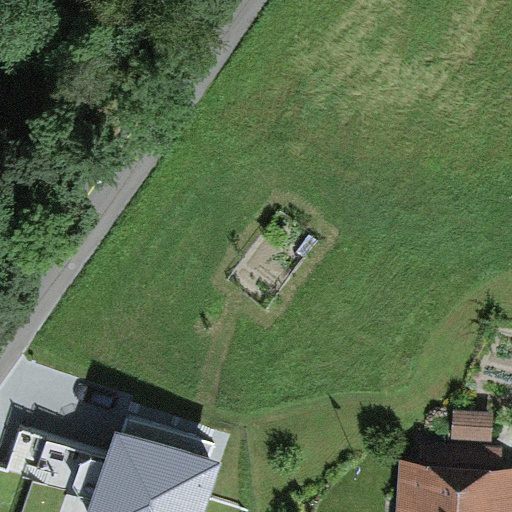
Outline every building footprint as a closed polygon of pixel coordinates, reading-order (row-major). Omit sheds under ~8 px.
[(452,442),(492,444),(493,411),(453,410),(452,442)] [(123,434),(209,461),(214,444),(129,416),(123,434)] [(87,511),(203,511),(219,465),(209,461),(123,434),(115,431),(87,511)] [(501,466),(503,445),(492,444),(452,442),(423,441),(421,462),(501,466)] [(421,462),(400,460),(396,511),(511,511),(511,467),(501,466),(421,462)]
